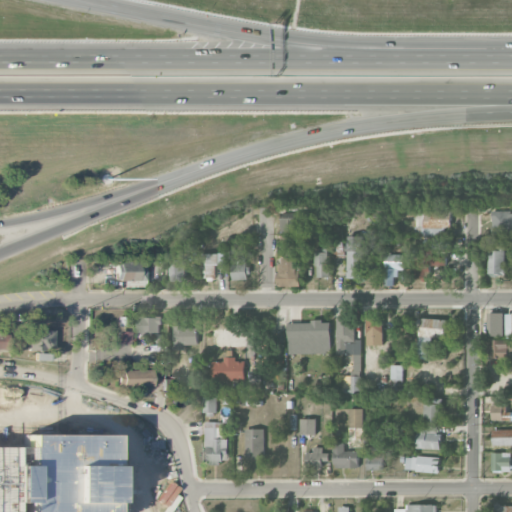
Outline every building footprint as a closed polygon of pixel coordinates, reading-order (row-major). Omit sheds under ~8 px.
[(450,234),(451,211),(427,210),(427,208),(415,208),(415,234),(450,234)] [(493,233),(511,232),(511,211),(492,211),(493,233)] [(282,231),(310,230),(309,217),(281,218),(282,231)] [(346,277),(363,278),(364,236),(347,235),(346,277)] [(450,248),(451,238),(432,237),(432,248),(450,248)] [(317,277),(330,277),(329,247),(316,247),(317,277)] [(506,248),(489,247),(488,274),(505,274),(506,248)] [(434,256),(434,248),(417,248),(417,279),(430,279),(429,267),(445,267),(445,255),(434,256)] [(216,264),(225,264),(225,253),(205,253),(205,280),(216,280),(216,264)] [(405,254),(386,253),(384,285),(396,286),(397,269),(405,270),(405,254)] [(298,257),(279,257),(279,285),(299,285),(298,257)] [(187,280),(186,258),(170,259),(171,281),(187,280)] [(232,261),(233,279),(249,279),(249,260),(232,261)] [(144,262),(115,262),(114,281),(144,281),(144,262)] [(504,313),(487,313),(487,336),(504,336),(504,313)] [(161,316),(137,316),(137,336),(161,335),(161,316)] [(361,339),(355,339),(355,317),(337,317),(337,354),(361,354),(361,339)] [(447,319),(419,317),(417,355),(431,356),(432,336),(446,337),(447,319)] [(367,345),(384,345),(383,319),(367,319),(367,345)] [(288,322),(288,354),(331,353),(330,321),(288,322)] [(198,344),(197,325),(174,326),(175,349),(186,349),(185,344),(198,344)] [(27,350),(42,351),(42,344),(53,345),(54,330),(28,329),(27,350)] [(9,332),(0,331),(0,349),(8,349),(9,332)] [(511,339),(490,340),(490,356),(511,355),(511,339)] [(236,357),(224,356),(224,362),(212,361),(211,379),(245,380),(245,361),(236,361),(236,357)] [(403,365),(392,364),(391,384),(402,384),(403,365)] [(151,386),(151,369),(116,371),(116,387),(151,386)] [(361,371),(348,370),(348,392),(361,393),(361,371)] [(216,412),(217,396),(204,396),(203,412),(216,412)] [(441,422),(442,398),(424,397),(423,421),(441,422)] [(511,420),(511,411),(507,412),(507,400),(493,399),(492,420),(511,420)] [(350,427),(363,427),(363,408),(349,408),(350,427)] [(317,419),(301,418),(301,434),(316,434),(317,419)] [(206,462),(228,463),(228,438),(223,438),(224,422),(207,422),(206,462)] [(440,426),(417,426),(416,448),(439,449),(440,426)] [(265,428),(245,429),(246,457),(265,456),(265,428)] [(363,428),(350,428),(350,439),(363,439),(363,428)] [(493,445),(511,444),(511,429),(492,429),(493,445)] [(359,467),(359,450),(345,451),(345,442),(334,443),(334,468),(359,467)] [(307,452),(306,466),(323,467),(323,461),(329,461),(330,449),(313,449),(313,452),(307,452)] [(511,452),(492,452),(492,471),(511,471),(511,452)] [(405,471),(439,472),(440,457),(405,456),(405,471)] [(368,470),(384,469),(384,457),(368,458),(368,470)]
